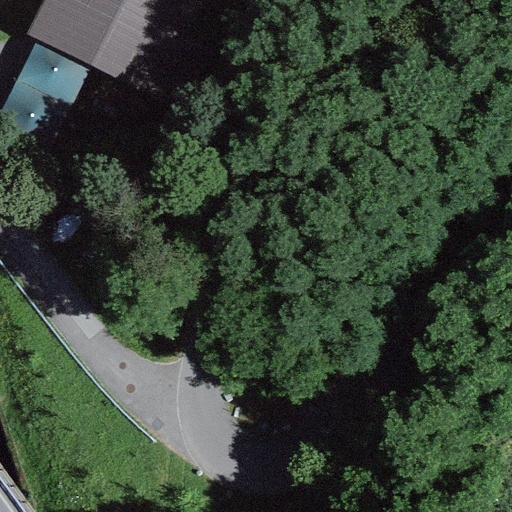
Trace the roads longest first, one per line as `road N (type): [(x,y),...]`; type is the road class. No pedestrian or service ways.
road 1 (unclassified): [(230,454),(205,428),(199,363),(282,0)]
road 2 (residential): [(511,170),(451,245),(327,439),(282,462),(230,454)]
